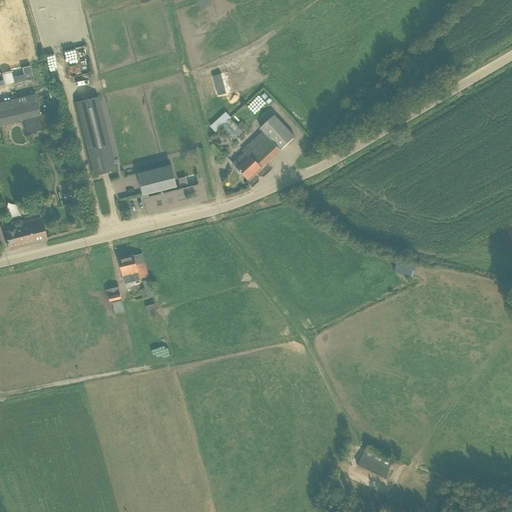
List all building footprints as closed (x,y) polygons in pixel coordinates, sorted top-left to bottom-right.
[(65,75),(67,84),(84,80),(82,71),(65,75)] [(49,116),(41,117),(35,95),(0,103),(0,126),(24,121),(27,134),(52,128),(49,116)] [(100,97),(76,103),(94,175),(118,169),(100,97)] [(210,131),(220,121),(225,126),(221,130),(228,138),(239,127),(221,108),(204,124),(210,131)] [(253,179),(282,148),(263,130),(234,160),(253,179)] [(146,195),(182,187),(177,163),(141,171),(146,195)] [(10,248),(48,240),(43,216),(5,224),(10,248)] [(126,286),(142,283),(137,254),(120,257),(126,286)] [(390,259),(387,271),(406,275),(409,263),(390,259)] [(143,286),(136,287),(142,317),(149,315),(143,286)] [(104,298),(115,298),(115,287),(104,287),(104,298)] [(357,450),(352,466),(381,474),(385,458),(357,450)]
